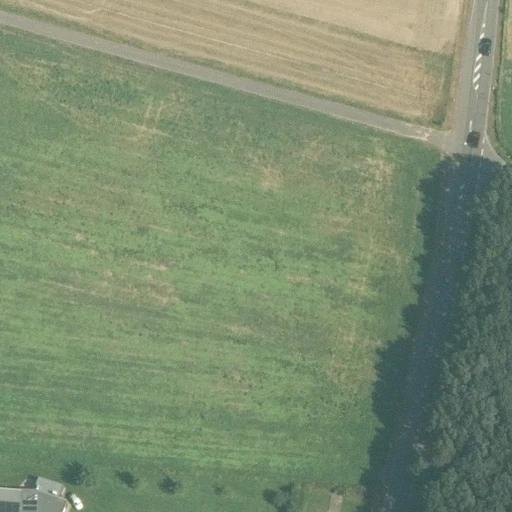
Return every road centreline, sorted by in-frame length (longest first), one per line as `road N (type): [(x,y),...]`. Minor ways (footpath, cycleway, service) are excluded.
road 1 (track): [(0,24),(426,141),(466,159)]
road 2 (tertiary): [(396,511),(466,159)]
road 3 (tertiary): [(466,159),(485,0)]
